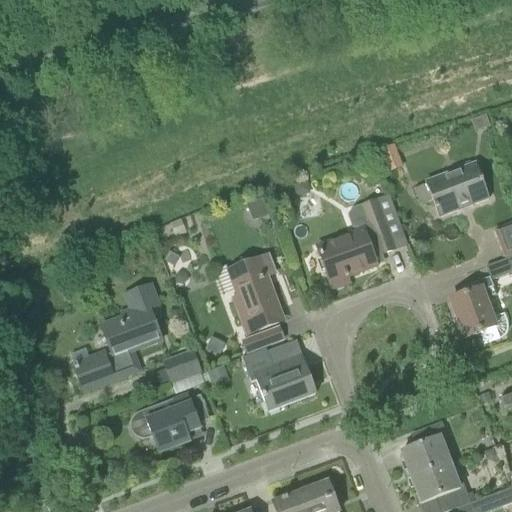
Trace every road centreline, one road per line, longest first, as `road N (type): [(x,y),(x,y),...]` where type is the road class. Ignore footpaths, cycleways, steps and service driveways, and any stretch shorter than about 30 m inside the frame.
road 1 (secondary): [(0,81),(269,0)]
road 2 (residential): [(358,447),(323,337),(331,315),(395,292),(410,296),(427,321)]
road 3 (residential): [(141,511),(329,442),(358,447)]
road 4 (secondary): [(210,0),(0,63)]
